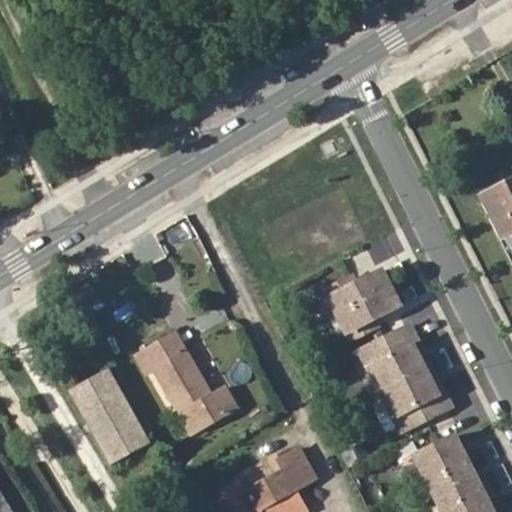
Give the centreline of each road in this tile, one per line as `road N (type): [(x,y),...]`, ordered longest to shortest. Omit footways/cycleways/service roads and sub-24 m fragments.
road 1 (primary): [(348,63),(0,276)]
road 2 (residential): [(348,63),(511,389)]
road 3 (primary): [(453,0),(348,63)]
